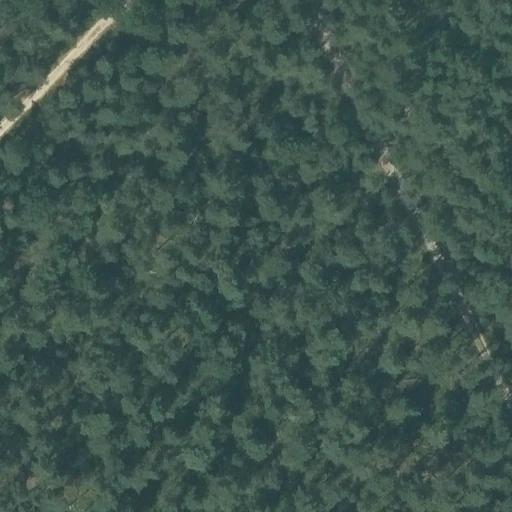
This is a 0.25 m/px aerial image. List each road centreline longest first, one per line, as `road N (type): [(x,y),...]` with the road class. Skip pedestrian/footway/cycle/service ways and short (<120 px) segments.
road 1 (track): [(511,410),(308,0)]
road 2 (track): [(127,0),(0,129)]
